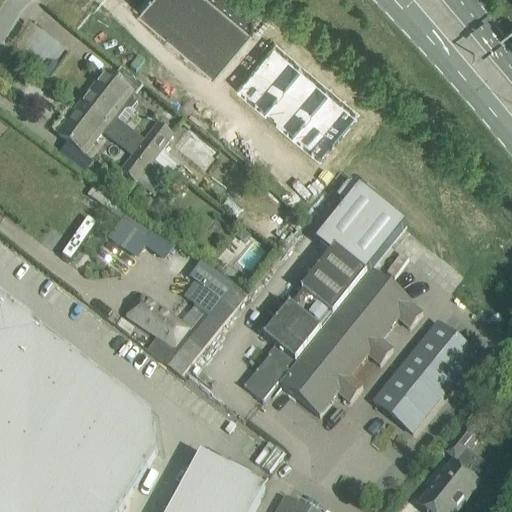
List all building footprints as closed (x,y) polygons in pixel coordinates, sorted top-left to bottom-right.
[(221,0),(144,0),(138,7),(165,30),(214,71),(252,26),(221,0)] [(82,106),(108,127),(140,152),(154,162),(173,138),(159,127),(147,143),(119,121),(126,112),(132,112),(138,105),(136,99),(143,89),(122,73),(115,82),(106,76),(82,106)] [(84,157),(108,127),(82,106),(58,137),(84,157)] [(136,186),(137,185),(155,199),(166,184),(161,180),(167,172),(154,162),(140,152),(122,175),(136,186)] [(277,350),(244,391),(263,406),(334,318),(366,277),(368,275),(404,228),(360,192),(350,185),(337,201),(346,209),(322,238),(316,245),(331,258),(302,293),(277,324),(264,340),(277,350)] [(202,201),(196,209),(208,219),(214,211),(202,201)] [(251,238),(242,230),(236,237),(245,245),(251,238)] [(143,299),(127,320),(158,340),(178,353),(176,355),(166,367),(181,379),(194,364),(247,299),(202,266),(190,283),(194,287),(184,301),(207,318),(201,324),(193,334),(143,299)] [(350,406),(363,391),(351,381),(369,359),(381,369),(393,353),(381,343),(398,322),(410,332),(423,317),(411,307),(412,306),(373,275),(282,389),(320,420),(338,397),(350,406)] [(0,511),(121,511),(158,454),(152,419),(0,300),(0,511)] [(413,437),(452,389),(476,359),(438,327),(374,406),(413,437)] [(463,428),(442,455),(459,467),(479,441),(463,428)] [(172,511),(254,511),(265,493),(202,458),(172,511)] [(419,508),(423,511),(459,511),(479,488),(453,466),(419,508)] [(305,511),(286,501),(280,511),(305,511)]
